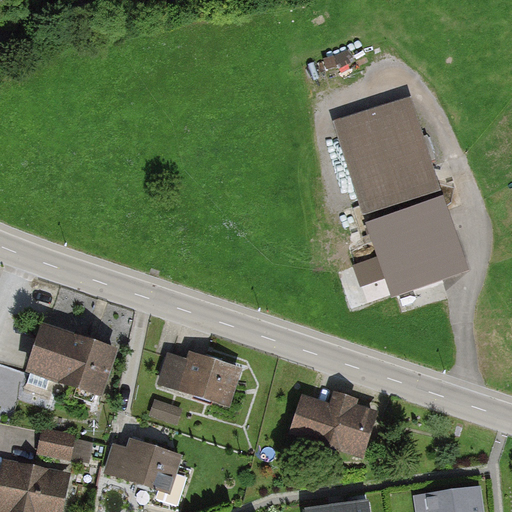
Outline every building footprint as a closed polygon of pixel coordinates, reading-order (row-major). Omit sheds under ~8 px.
[(405,104),(326,124),(351,218),(429,198),(405,104)] [(457,277),(434,208),(368,229),(390,299),(457,277)] [(28,328),(15,375),(93,397),(107,350),(28,328)] [(166,348),(154,384),(226,407),(238,371),(166,348)] [(296,389),(282,436),(357,458),(371,411),(296,389)] [(159,400),(154,412),(178,422),(183,410),(159,400)] [(42,428),(40,455),(75,458),(77,431),(42,428)] [(109,436),(98,475),(162,494),(174,454),(109,436)] [(56,511),(64,477),(0,463),(0,511),(56,511)] [(481,511),(478,489),(428,496),(430,511),(481,511)]
